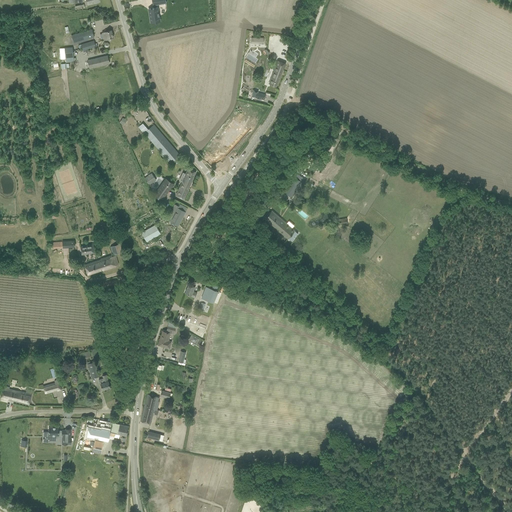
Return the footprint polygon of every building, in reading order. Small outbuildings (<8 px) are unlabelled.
[(157,8),(149,9),(151,22),(159,21),(157,8)] [(71,36),(73,43),(94,37),(92,29),(71,36)] [(104,40),(108,39),(113,37),(111,30),(105,32),(105,31),(101,33),(103,37),(104,40)] [(94,40),(78,45),(79,48),(82,48),(82,51),(96,47),(94,40)] [(74,58),(72,47),(59,48),(61,60),(66,59),(66,63),(76,61),(75,58),(74,58)] [(107,56),(102,57),(88,60),(90,68),(109,63),(107,56)] [(285,64),(281,62),(278,61),(270,80),(272,80),(270,84),(276,86),(277,82),(278,82),(285,64)] [(252,94),(251,96),(264,99),(264,98),(265,95),(257,93),(257,91),(253,89),(252,94)] [(153,125),(150,128),(144,133),(170,163),(180,155),(153,125)] [(178,181),(181,182),(175,196),(184,199),(196,171),(188,168),(185,174),(182,173),(180,178),(178,181)] [(149,185),(156,181),(152,173),(144,178),(149,185)] [(283,193),(288,195),(292,198),(301,182),(304,183),(306,179),(299,175),(295,173),(293,177),(292,177),(283,193)] [(162,201),(174,184),(165,178),(153,195),(162,201)] [(187,208),(183,205),(179,204),(178,207),(175,205),(167,219),(171,221),(170,221),(178,226),(187,208)] [(272,211),(265,218),(288,238),(291,241),(298,234),(295,231),(294,231),(286,223),(283,221),(275,214),(272,211)] [(146,242),(160,234),(155,225),(141,233),(146,242)] [(123,252),(120,243),(110,247),(113,255),(123,252)] [(80,246),(82,255),(95,253),(93,244),(80,246)] [(114,266),(113,262),(111,256),(92,262),(92,263),(84,266),(88,275),(102,270),(103,270),(106,269),(114,266)] [(194,286),(196,282),(193,281),(191,285),(188,284),(185,293),(191,295),(191,296),(195,298),(197,293),(193,291),(195,286),(194,286)] [(214,283),(211,289),(206,287),(202,298),(214,303),(217,291),(219,285),(214,283)] [(162,331),(159,346),(170,348),(171,341),(169,341),(171,333),(171,331),(167,330),(167,331),(163,330),(163,331),(162,331)] [(99,377),(94,362),(87,364),(92,379),(99,377)] [(103,378),(99,379),(100,384),(101,383),(102,389),(110,387),(108,381),(107,377),(106,375),(102,376),(103,378)] [(46,394),(57,390),(58,391),(61,390),(59,381),(58,381),(58,379),(54,380),(55,382),(43,386),(46,394)] [(3,387),(1,394),(0,398),(0,399),(8,401),(8,399),(29,405),(33,391),(26,389),(25,393),(9,389),(9,387),(5,386),(5,388),(3,387)] [(148,394),(144,407),(153,409),(154,409),(157,410),(159,401),(158,401),(159,397),(156,397),(156,396),(153,395),(148,394)] [(143,413),(140,421),(145,422),(150,424),(154,409),(153,409),(144,407),(143,413)] [(90,426),(88,436),(100,439),(100,440),(117,443),(119,432),(103,429),(90,426)] [(43,432),(43,442),(49,442),(49,436),(62,437),(62,444),(67,444),(71,444),(71,438),(70,438),(71,429),(65,429),(65,430),(62,430),(59,430),(59,427),(49,427),(49,432),(43,432)] [(160,434),(148,431),(146,437),(158,440),(160,434)] [(94,442),(93,446),(92,451),(101,453),(103,442),(95,440),(94,442)]
